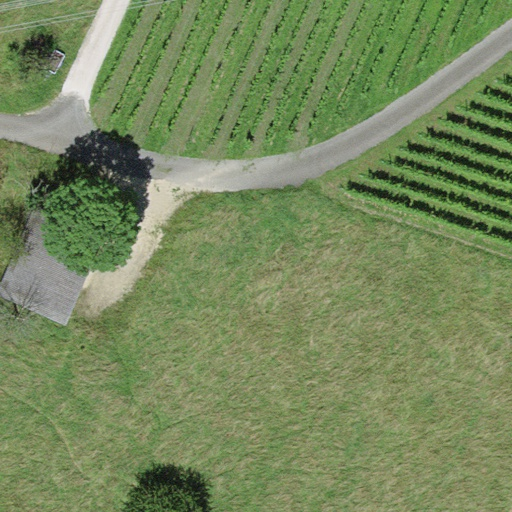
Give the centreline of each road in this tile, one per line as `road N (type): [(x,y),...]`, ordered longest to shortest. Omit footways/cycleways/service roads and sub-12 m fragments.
road 1 (track): [(0,128),(79,146),(172,185),(264,173),(378,135),(511,41)]
road 2 (track): [(79,146),(144,0)]
